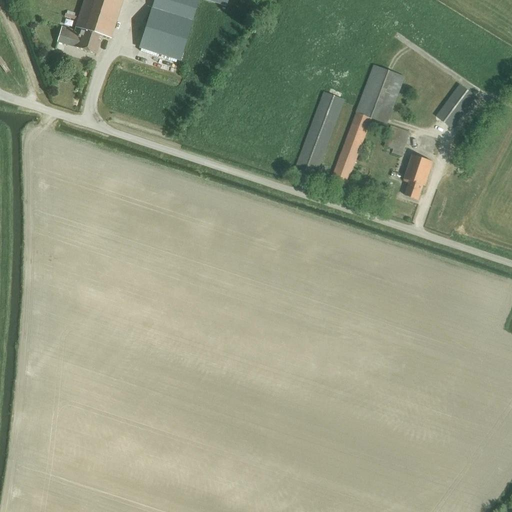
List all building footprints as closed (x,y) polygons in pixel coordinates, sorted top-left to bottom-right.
[(110,39),(122,0),(84,0),(74,31),(61,27),(57,42),(96,55),(102,36),(110,39)] [(180,61),(192,22),(199,0),(154,0),(139,48),(180,61)] [(168,61),(166,68),(175,70),(177,64),(168,61)] [(387,125),(404,78),(374,66),(331,181),(346,186),(372,119),(387,125)] [(453,129),(476,97),(460,85),(436,117),(453,129)] [(296,168),(303,170),(316,175),(344,101),(324,93),(296,168)] [(402,157),(410,132),(391,127),(387,138),(384,146),(393,149),(392,153),(402,157)] [(425,187),(433,163),(412,156),(404,182),(409,184),(405,196),(418,201),(423,186),(425,187)]
